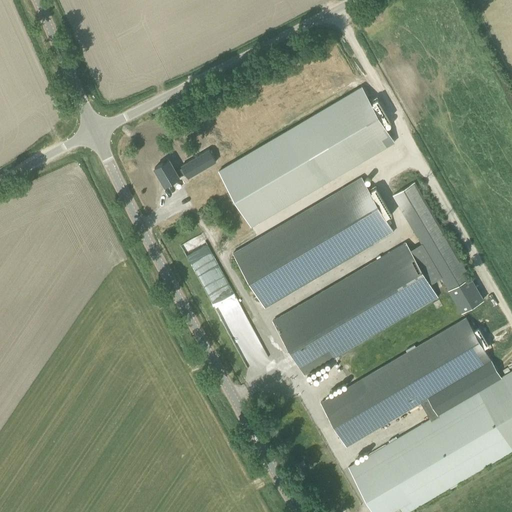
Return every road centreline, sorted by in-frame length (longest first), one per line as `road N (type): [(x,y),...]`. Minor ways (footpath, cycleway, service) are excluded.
road 1 (tertiary): [(302,511),(94,131)]
road 2 (unclassified): [(94,131),(354,0)]
road 3 (tertiary): [(94,131),(38,0)]
